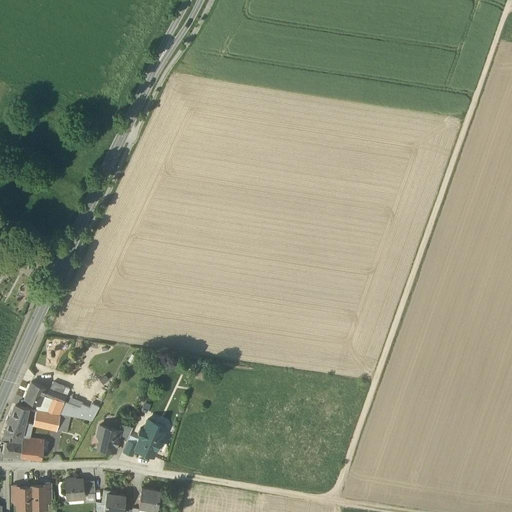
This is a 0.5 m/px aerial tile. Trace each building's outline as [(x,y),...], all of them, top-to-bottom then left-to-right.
[(46,388),(31,382),(24,398),(39,404),(43,394),(46,388)] [(69,388),(53,382),(50,389),(54,391),(66,396),(69,388)] [(50,389),(46,388),(43,394),(52,397),(54,391),(50,389)] [(66,396),(54,391),(52,397),(52,398),(63,402),(63,401),(66,396)] [(63,402),(52,398),(47,411),(58,413),(63,402)] [(63,402),(58,413),(63,414),(68,403),(63,401),(63,402)] [(80,407),(68,403),(63,414),(92,420),(97,411),(89,408),(89,407),(81,404),(80,407)] [(15,406),(4,432),(10,433),(23,434),(25,422),(29,409),(15,406)] [(60,416),(29,409),(25,422),(23,434),(22,441),(21,442),(20,457),(40,459),(42,439),(28,438),(31,424),(57,429),(60,416)] [(69,416),(60,414),(60,416),(57,429),(66,431),(69,416)] [(157,423),(148,419),(143,430),(140,428),(137,434),(141,436),(137,444),(134,451),(135,451),(140,453),(141,451),(153,456),(156,448),(160,449),(163,441),(159,440),(163,432),(154,428),(157,423)] [(132,427),(121,424),(119,430),(120,430),(118,439),(127,440),(132,427)] [(119,430),(99,425),(97,435),(100,439),(98,447),(115,451),(118,439),(120,430),(119,430)] [(23,434),(10,433),(9,441),(21,442),(22,441),(23,434)] [(9,441),(4,440),(3,455),(20,457),(21,442),(9,441)] [(127,440),(122,451),(133,456),(135,451),(134,451),(137,444),(127,440)] [(75,480),(72,477),(69,480),(65,480),(66,498),(83,497),(83,492),(82,481),(82,479),(75,480)] [(94,480),(82,481),(83,492),(95,491),(94,480)] [(51,483),(44,483),(44,485),(45,485),(45,495),(52,495),(51,483)] [(44,485),(31,486),(31,487),(31,505),(45,504),(45,495),(45,485),(44,485)] [(18,487),(17,487),(17,497),(17,507),(31,507),(31,505),(31,487),(18,487)] [(159,490),(141,487),(139,506),(156,509),(159,490)] [(117,492),(103,490),(102,502),(102,503),(105,503),(104,510),(105,510),(114,511),(114,509),(122,510),(121,511),(122,511),(125,495),(116,494),(117,492)] [(102,502),(96,501),(96,511),(104,511),(105,510),(104,510),(105,503),(102,503),(102,502)]
